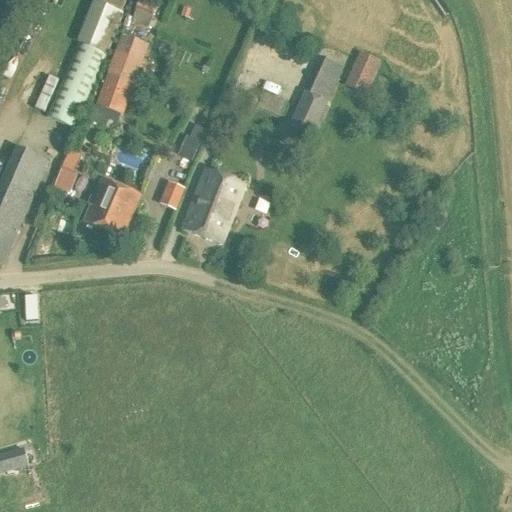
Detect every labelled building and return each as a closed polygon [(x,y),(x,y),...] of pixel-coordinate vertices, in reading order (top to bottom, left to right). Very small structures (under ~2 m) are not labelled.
[(152,18),(157,6),(140,0),(139,0),(135,12),(152,18)] [(179,16),(187,18),(189,11),(181,9),(179,16)] [(97,107),(122,116),(147,46),(122,37),(97,107)] [(48,115),(74,126),(103,55),(77,45),(48,115)] [(346,86),(363,93),(377,61),(361,53),(346,86)] [(289,127),(313,136),(328,102),(304,92),(289,127)] [(262,95),(256,108),(279,118),(285,104),(262,95)] [(180,155),(192,161),(200,143),(188,138),(180,155)] [(0,183),(0,265),(1,266),(48,163),(16,149),(0,183)] [(81,158),(67,152),(53,185),(69,191),(76,174),(74,174),(81,158)] [(142,177),(147,179),(151,170),(145,168),(142,177)] [(206,171),(182,231),(221,246),(244,187),(206,171)] [(84,221),(121,237),(139,198),(101,182),(84,221)] [(159,206),(174,213),(183,190),(167,184),(159,206)] [(22,451),(0,457),(0,459),(5,475),(28,468),(22,451)]
